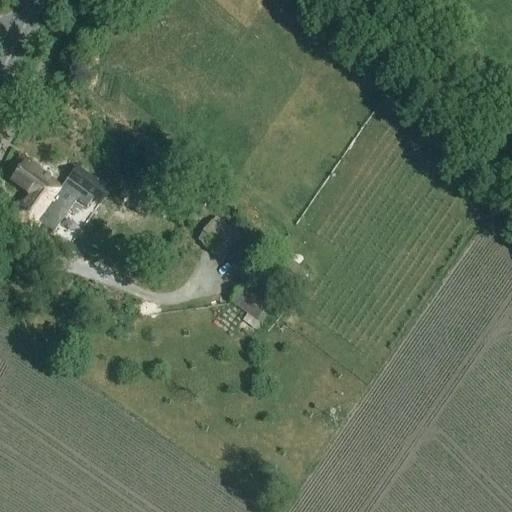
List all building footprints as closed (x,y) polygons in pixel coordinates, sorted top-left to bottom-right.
[(32,236),(62,193),(45,180),(45,176),(25,163),(12,182),(32,196),(25,207),(19,203),(7,218),(32,236)] [(75,168),(65,183),(99,207),(109,192),(75,168)] [(315,274),(325,263),(305,245),(295,256),(315,274)] [(308,278),(287,261),(276,276),(297,293),(308,278)] [(269,304),(243,286),(230,303),(247,316),(243,322),(256,332),(267,317),(262,314),(269,304)]
